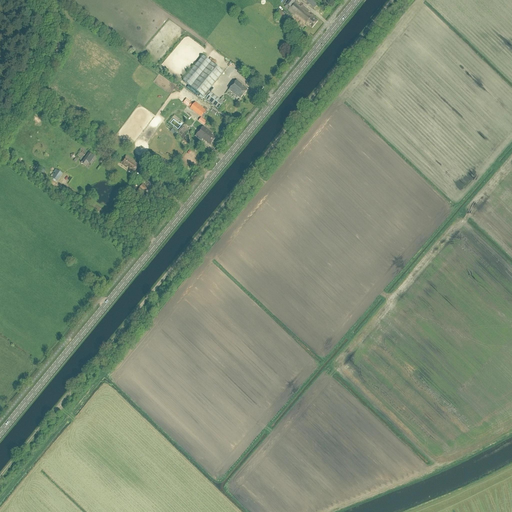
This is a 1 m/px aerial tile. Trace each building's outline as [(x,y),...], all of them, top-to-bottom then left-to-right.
[(288,0),(286,0),(284,3),(287,5),(284,8),(288,11),(304,23),(310,15),(308,13),(309,12),(302,6),(301,6),(300,7),(298,5),(298,4),(296,2),(293,0),(290,0),(290,1),(288,0)] [(303,0),(315,9),(318,5),(311,0),(303,0)] [(279,19),(283,15),(278,11),(275,15),(279,19)] [(312,29),(318,22),(315,19),(315,18),(313,17),(311,14),(310,15),(304,23),(307,26),(307,25),(312,29)] [(182,81),(190,87),(203,98),(223,73),(203,56),(182,81)] [(237,97),(240,99),(247,90),(244,88),(241,86),(242,85),(236,80),(228,90),(237,97)] [(205,99),(218,110),(223,103),(210,93),(205,99)] [(192,106),(186,100),(183,103),(190,109),(190,108),(201,117),(206,111),(195,103),(192,106)] [(206,123),(200,118),(198,121),(204,126),(206,123)] [(202,140),(210,146),(215,139),(211,135),(212,134),(203,127),(195,136),(201,141),(202,140)] [(57,151),(53,155),(62,162),(65,157),(57,151)] [(91,165),(96,159),(88,153),(81,164),(85,166),(88,163),(91,165)] [(163,169),(167,163),(153,153),(149,160),(163,169)] [(129,170),(134,173),(139,166),(126,157),(121,164),(126,168),(127,167),(130,169),(129,170)] [(56,170),(51,177),(57,181),(62,174),(56,170)] [(141,197),(147,188),(142,185),(136,193),(141,197)]
